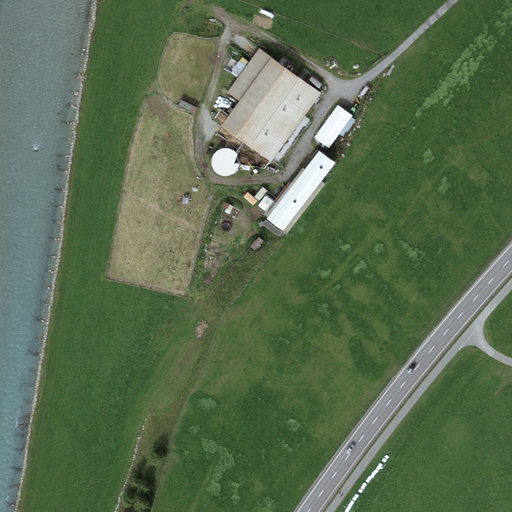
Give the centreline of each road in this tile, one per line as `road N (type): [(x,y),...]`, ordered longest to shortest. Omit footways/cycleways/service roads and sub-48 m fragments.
road 1 (track): [(340,85),(286,172),(221,181),(205,168),(200,143),(221,45),(230,31),(249,26)]
road 2 (primary): [(511,256),(307,511)]
